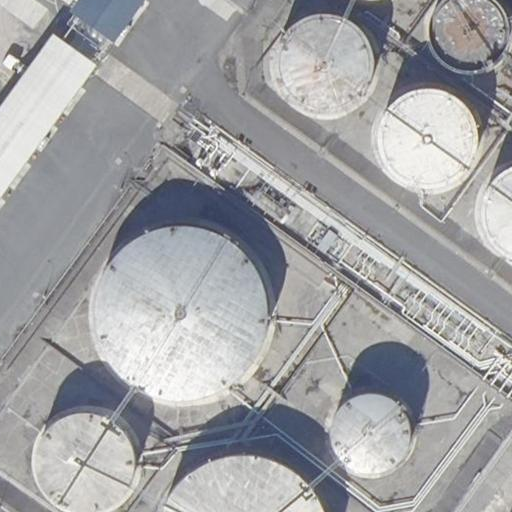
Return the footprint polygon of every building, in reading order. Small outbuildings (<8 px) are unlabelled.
[(509,36),(510,31),(509,29),(509,24),(505,13),(501,6),(497,1),(494,0),(445,0),(442,3),(434,14),(432,19),(431,30),(431,36),(432,41),(437,51),(444,60),(448,63),(458,68),(463,69),(468,70),(477,69),(482,68),(487,66),(496,60),(500,56),(506,47),(509,36)] [(374,77),(375,67),(374,57),(371,47),(366,38),(360,30),(352,24),(343,20),(333,17),(323,16),(312,18),(303,21),(294,26),(287,33),(281,42),(277,51),(275,61),(274,71),(276,81),(280,90),(286,99),(293,106),(302,111),(311,115),(321,117),(332,116),(342,114),(351,109),(359,103),(366,96),(371,87),(374,77)] [(57,32),(0,110),(0,204),(101,65),(57,32)] [(478,150),(479,139),(478,129),(475,119),(470,110),(463,102),(454,96),(445,92),(434,90),(424,89),(414,92),(404,96),(396,102),(389,110),(383,119),(380,128),(379,139),(380,149),(383,159),(388,168),(395,176),(404,182),(413,187),(423,189),(434,189),(444,187),(454,183),(462,176),(469,169),(474,160),(478,150)] [(511,167),(508,169),(499,174),(492,181),(486,189),(482,199),(480,209),(479,219),(481,229),(485,238),(491,246),(499,253),(507,259),(511,260),(511,167)] [(268,327),(269,315),(269,303),(266,291),(262,279),(256,268),(249,259),(240,250),(231,243),(220,237),(208,232),(197,230),(184,229),(172,230),(160,232),(149,236),(138,242),(128,249),(120,258),(112,267),(106,278),(102,290),(99,301),(98,314),(99,326),(102,338),(106,349),(112,360),(119,370),(127,378),(137,386),(148,391),(159,396),(171,399),(183,399),(195,399),(207,396),(219,392),(230,386),(239,379),(248,370),(256,361),(261,350),(266,339),(268,327)] [(410,443),(411,435),(410,426),(407,418),(403,411),(397,405),(390,400),(383,396),(374,395),(366,395),(357,397),(350,401),(343,407),(338,413),(334,421),(332,429),(332,438),(334,446),(337,454),(343,461),(349,466),(356,470),(365,473),(373,473),(381,472),(389,469),(396,464),(402,458),(407,451),(410,443)] [(134,472),(135,463),(134,454),(132,445),(128,437),(122,429),(115,423),(107,418),(98,415),(89,414),(79,414),(70,416),(62,420),(54,425),(47,432),(42,440),(39,448),(37,458),(37,467),(39,476),(42,485),(47,493),(53,499),(61,505),(69,509),(78,511),(88,511),(97,511),(106,508),(114,503),(121,497),(127,490),(131,481),(134,472)] [(325,511),(324,508),(319,497),(311,487),(303,479),(294,471),(283,465),(272,461),(260,458),(248,456),(236,457),(225,459),(213,462),(202,468),(192,474),(183,482),(175,491),(169,501),(164,511),(325,511)]
